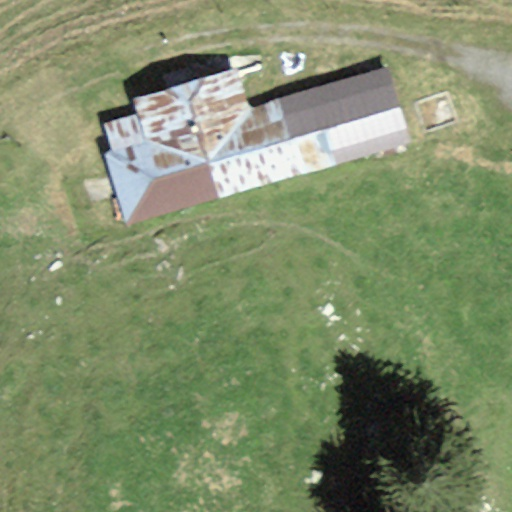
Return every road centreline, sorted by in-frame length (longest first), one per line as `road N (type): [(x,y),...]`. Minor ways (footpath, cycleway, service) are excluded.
road 1 (track): [(346,0),(219,13),(58,95),(0,134)]
road 2 (track): [(511,71),(372,0)]
